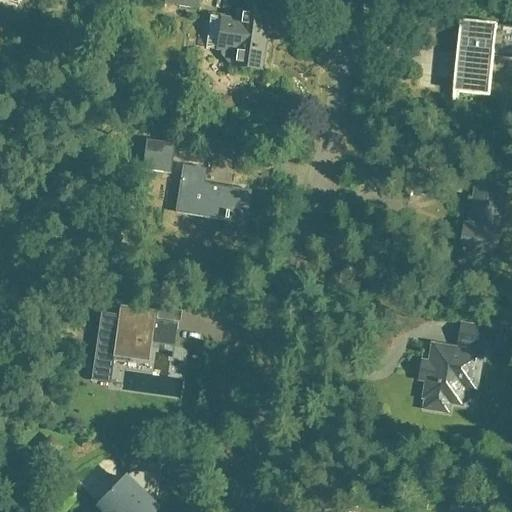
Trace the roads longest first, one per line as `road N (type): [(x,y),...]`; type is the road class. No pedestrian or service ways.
road 1 (residential): [(249,511),(265,391),(332,100),(342,0)]
road 2 (track): [(0,142),(83,22),(88,0)]
